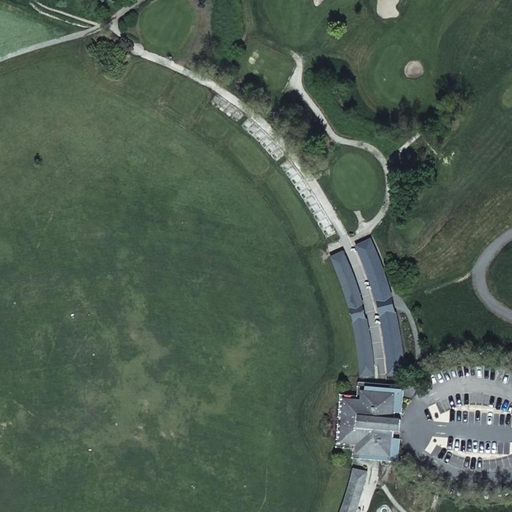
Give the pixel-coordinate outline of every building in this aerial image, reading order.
[(386,347),(388,364),(404,363),(402,351),(401,339),(398,324),(395,310),(391,295),(387,282),(383,269),(378,256),(371,240),(357,247),(362,259),(369,277),(373,288),(376,297),(380,314),(383,327),(386,347)] [(335,266),(347,261),(344,253),(332,258),(335,266)] [(347,261),(335,266),(338,274),(351,270),(347,261)] [(342,282),(354,278),(351,270),(338,274),(342,282)] [(345,290),(357,287),(354,278),(342,282),(345,290)] [(357,287),(345,290),(347,299),(360,295),(357,287)] [(360,295),(347,299),(350,307),(363,304),(360,295)] [(363,304),(350,307),(352,315),(365,312),(363,304)] [(365,312),(352,315),(354,324),(367,321),(365,312)] [(367,321),(354,324),(356,332),(369,330),(367,321)] [(369,330),(356,332),(357,341),(371,339),(369,330)] [(371,339),(357,341),(359,350),(372,348),(371,339)] [(372,348),(359,350),(360,358),(373,357),(372,348)] [(373,357),(360,358),(361,367),(370,366),(371,369),(374,369),(373,357)] [(370,366),(361,367),(362,377),(375,376),(374,369),(371,369),(370,366)] [(348,437),(347,434),(346,431),(346,428),(345,425),(346,422),(346,419),(347,417),(347,414),(348,411),(350,408),(352,406),(354,404),(365,405),(366,395),(387,397),(387,391),(404,392),(404,391),(359,387),(358,397),(341,396),(337,448),(354,450),(353,459),(399,462),(399,455),(381,454),(373,453),(373,460),(361,459),(362,443),(351,442),(349,440),(348,437)] [(402,425),(404,392),(387,391),(387,397),(366,395),(365,405),(354,404),(352,406),(350,408),(348,411),(347,414),(347,417),(346,419),(346,422),(345,425),(346,428),(346,431),(347,434),(348,437),(349,440),(351,442),(362,443),(361,459),(373,460),(373,453),(381,454),(399,455),(402,425)] [(352,479),(365,482),(367,474),(355,470),(352,479)] [(365,482),(352,479),(350,487),(363,491),(365,482)] [(348,496),(360,500),(363,491),(350,487),(348,496)] [(360,500),(348,496),(345,504),(357,508),(360,500)]
